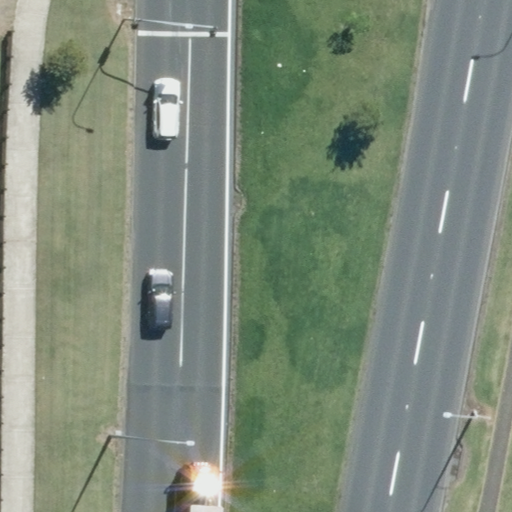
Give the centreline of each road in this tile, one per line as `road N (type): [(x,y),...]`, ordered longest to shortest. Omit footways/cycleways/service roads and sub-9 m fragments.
road 1 (primary): [(485,0),(394,511)]
road 2 (primary): [(171,511),(198,0)]
